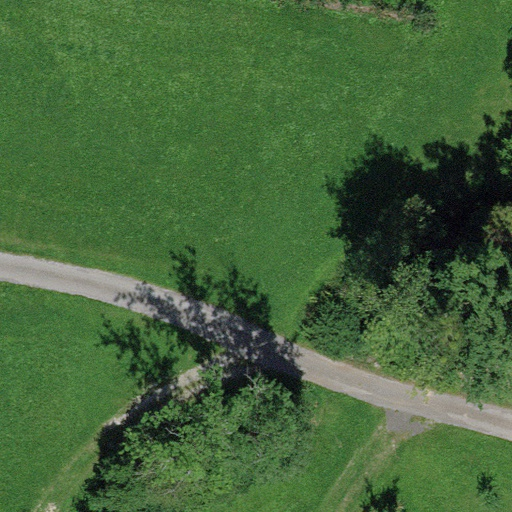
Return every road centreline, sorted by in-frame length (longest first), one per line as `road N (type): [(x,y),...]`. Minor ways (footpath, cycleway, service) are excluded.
road 1 (track): [(511,425),(119,285),(0,270)]
road 2 (track): [(8,511),(270,343)]
road 3 (track): [(330,511),(414,393)]
